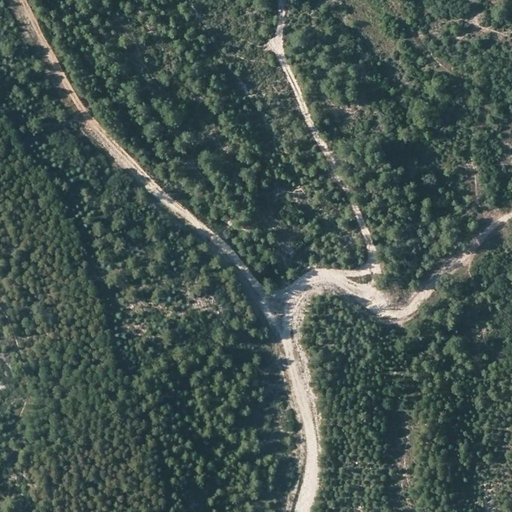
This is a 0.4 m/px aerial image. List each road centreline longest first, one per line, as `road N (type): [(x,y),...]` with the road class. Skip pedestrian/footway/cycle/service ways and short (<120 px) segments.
road 1 (track): [(300,511),(310,451),(287,327),(77,109),(17,0)]
road 2 (track): [(384,313),(376,256),(279,51),(286,0)]
road 3 (track): [(287,327),(297,295),(331,281),(384,313),(404,311),(511,219)]
